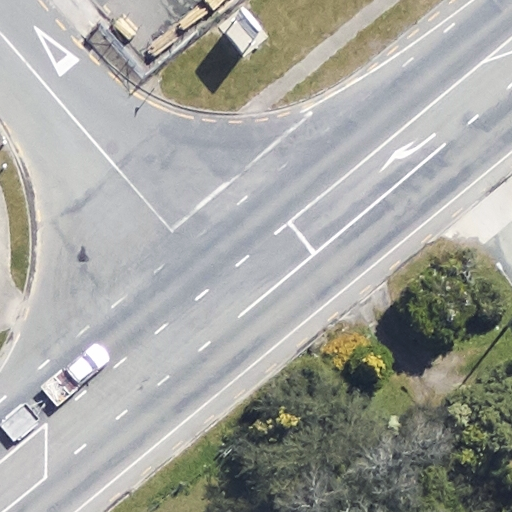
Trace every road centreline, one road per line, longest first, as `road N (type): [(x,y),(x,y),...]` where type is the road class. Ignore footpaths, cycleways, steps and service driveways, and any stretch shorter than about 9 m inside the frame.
road 1 (primary): [(511,53),(227,299)]
road 2 (unclassified): [(0,26),(227,299)]
road 3 (primary): [(227,299),(0,485)]
